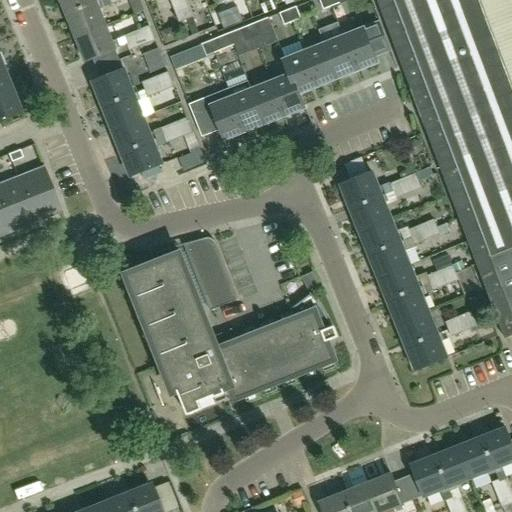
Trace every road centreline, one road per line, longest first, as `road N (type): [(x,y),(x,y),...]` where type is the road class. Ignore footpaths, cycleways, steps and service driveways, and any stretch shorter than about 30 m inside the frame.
road 1 (residential): [(240,214),(134,232),(97,208),(18,0)]
road 2 (residential): [(382,392),(314,224),(287,207),(240,214)]
road 3 (residential): [(213,511),(223,484),(382,392)]
road 4 (unknown): [(417,0),(489,188)]
road 5 (residential): [(240,214),(277,308),(224,327)]
road 6 (residential): [(511,391),(414,421),(382,392)]
